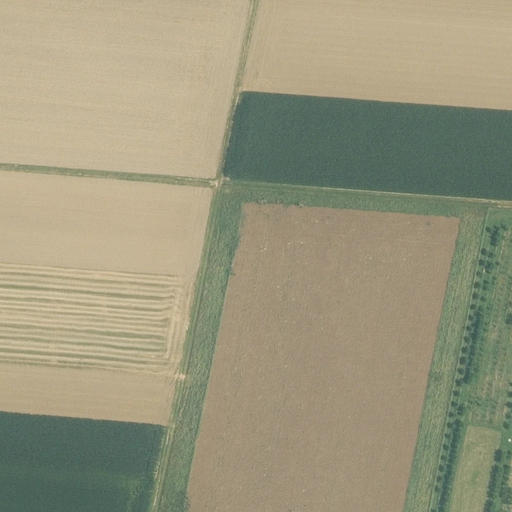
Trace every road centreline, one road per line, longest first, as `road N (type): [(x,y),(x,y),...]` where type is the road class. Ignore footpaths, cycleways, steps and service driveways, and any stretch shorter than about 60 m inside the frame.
road 1 (track): [(153,511),(253,0)]
road 2 (track): [(511,214),(0,168)]
